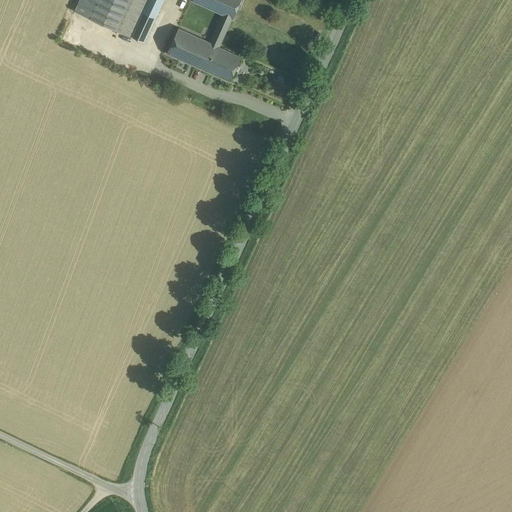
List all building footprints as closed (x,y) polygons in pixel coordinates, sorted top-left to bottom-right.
[(79,0),(75,10),(90,17),(97,0),(79,0)] [(97,0),(90,17),(117,30),(130,0),(97,0)] [(148,0),(130,0),(117,30),(132,36),(148,0)] [(148,0),(132,36),(144,42),(163,0),(148,0)] [(223,14),(232,18),(233,18),(241,0),(192,0),(223,14)] [(232,18),(223,14),(210,42),(219,46),(232,18)] [(219,46),(210,42),(179,28),(168,53),(206,70),(231,81),(242,57),(219,46)]
